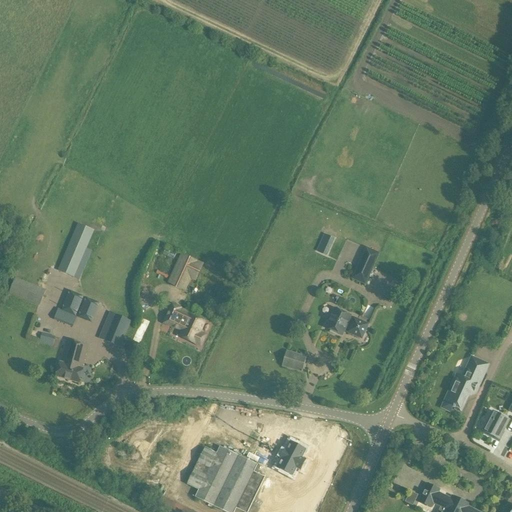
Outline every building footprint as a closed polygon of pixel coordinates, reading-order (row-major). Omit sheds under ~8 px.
[(78,224),(57,271),(74,278),(87,249),(94,231),(78,224)] [(327,256),(334,239),(324,234),(317,251),(327,256)] [(365,285),(380,253),(366,247),(352,279),(365,285)] [(195,282),(202,267),(204,264),(183,255),(170,282),(184,289),(189,279),(195,282)] [(127,270),(125,276),(131,278),(133,272),(127,270)] [(39,306),(46,290),(15,278),(9,294),(39,306)] [(76,316),(84,297),(69,291),(62,310),(58,309),(54,320),(73,327),(77,316),(76,316)] [(92,323),(100,303),(86,298),(78,318),(92,323)] [(189,318),(178,313),(180,309),(173,305),(165,322),(188,333),(185,339),(196,344),(200,346),(205,336),(199,333),(204,322),(190,316),(189,318)] [(353,320),(350,319),(351,316),(335,309),(329,322),(327,321),(325,326),(327,326),(326,328),(331,331),(330,332),(336,335),(337,334),(342,336),(345,329),(349,330),(348,333),(362,339),(368,325),(354,319),(353,320)] [(127,350),(131,340),(124,338),(131,322),(110,313),(99,338),(127,350)] [(53,346),(55,337),(42,333),(39,342),(53,346)] [(82,369),(88,346),(67,341),(61,363),(60,363),(56,377),(78,383),(83,369),(82,369)] [(135,354),(139,346),(133,343),(129,352),(135,354)] [(302,372),(307,357),(286,351),(282,366),(302,372)] [(456,409),(456,408),(459,409),(465,397),(476,393),(485,371),(489,364),(471,356),(462,377),(457,374),(456,377),(451,387),(453,388),(451,393),(450,392),(448,391),(441,409),(449,413),(451,410),(452,407),(456,409)] [(492,393),(505,399),(509,389),(496,384),(492,393)] [(483,431),(499,440),(509,421),(492,412),(483,431)] [(229,511),(251,460),(240,455),(238,460),(235,458),(237,453),(202,438),(184,483),(194,487),(190,496),(229,511)] [(288,452),(270,494),(292,504),(311,461),(288,452)] [(476,511),(467,507),(468,505),(452,497),(451,500),(438,493),(439,491),(427,485),(419,503),(431,509),(434,504),(445,510),(443,511),(476,511)]
